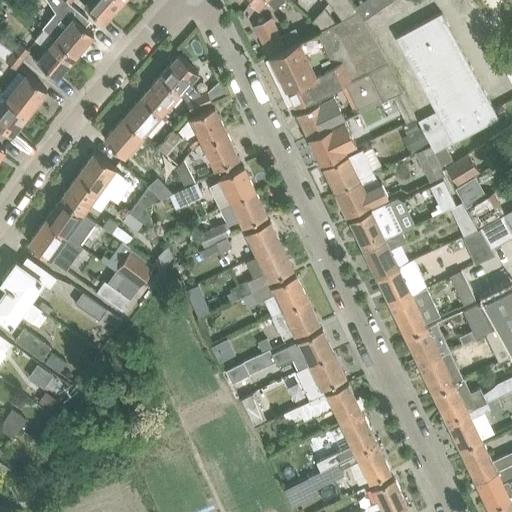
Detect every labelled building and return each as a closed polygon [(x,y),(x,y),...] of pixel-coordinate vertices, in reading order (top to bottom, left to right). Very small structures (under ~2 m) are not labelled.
[(87,0),(85,3),(104,20),(122,0),(87,0)] [(295,105),(320,93),(341,83),(387,59),(385,54),(365,19),(364,18),(354,4),(350,0),(328,0),(342,18),(336,21),(321,28),(281,48),(270,54),(295,105)] [(369,0),(360,0),(354,4),(364,18),(376,10),(369,0)] [(324,6),(312,20),(321,28),(336,21),(324,6)] [(60,19),(55,14),(44,27),(55,37),(75,54),(94,32),(74,15),(67,10),(60,19)] [(428,140),(430,144),(434,153),(446,147),(497,119),(440,13),(396,37),(436,109),(433,111),(417,119),(420,125),(428,140)] [(270,54),(281,48),(267,19),(256,24),(270,54)] [(37,59),(57,76),(75,54),(55,37),(44,27),(35,37),(47,47),(37,59)] [(29,48),(14,35),(6,44),(22,57),(29,48)] [(0,53),(15,66),(22,57),(6,44),(6,45),(0,39),(0,53)] [(187,100),(197,95),(201,105),(211,100),(207,91),(202,93),(189,81),(198,70),(178,53),(159,74),(179,92),(179,91),(185,97),(187,100)] [(402,88),(387,59),(341,83),(355,111),(392,93),(402,88)] [(47,88),(32,76),(19,66),(1,89),(29,111),(47,88)] [(179,92),(159,74),(141,95),(161,113),(179,92)] [(416,117),(402,88),(392,93),(406,121),(416,117)] [(0,90),(0,123),(12,133),(29,111),(1,89),(0,90)] [(298,111),(309,135),(346,117),(335,93),(322,99),(298,111)] [(141,95),(122,116),(142,134),(161,113),(141,95)] [(186,101),(190,110),(201,105),(197,95),(187,100),(186,101)] [(191,115),(203,141),(227,130),(215,104),(191,115)] [(104,137),(124,154),(142,134),(122,116),(104,137)] [(321,159),(346,147),(345,146),(357,140),(346,117),(309,135),(321,159)] [(410,152),(414,151),(414,152),(430,144),(428,140),(420,125),(418,126),(414,118),(402,125),(406,133),(401,135),(410,152)] [(239,155),(227,130),(203,141),(215,167),(239,155)] [(180,137),(172,131),(164,139),(172,146),(180,137)] [(157,148),(165,154),(172,146),(164,139),(157,148)] [(444,171),(441,165),(430,144),(414,152),(428,180),(444,171)] [(348,152),(324,164),(335,189),(360,177),(375,170),(364,147),(349,154),(348,152)] [(446,147),(434,153),(441,165),(453,159),(446,147)] [(115,165),(94,150),(77,174),(108,197),(123,176),(113,168),(115,165)] [(466,152),(445,164),(457,183),(478,170),(466,152)] [(185,185),(193,181),(193,182),(195,181),(184,157),(175,167),(184,184),(185,185)] [(221,177),(208,184),(219,206),(255,189),(244,164),(220,176),(221,177)] [(108,197),(77,174),(61,196),(82,211),(89,202),(99,209),(108,197)] [(158,175),(148,184),(155,191),(161,197),(164,196),(163,195),(172,190),(158,175)] [(387,194),(380,180),(365,187),(360,177),(335,189),(347,213),(387,194)] [(433,214),(450,206),(450,207),(455,205),(454,203),(443,178),(429,185),(437,201),(435,203),(437,208),(431,211),(433,214)] [(198,192),(193,182),(193,181),(185,185),(184,184),(172,190),(163,195),(164,196),(169,207),(198,192)] [(148,184),(128,210),(147,224),(153,221),(153,222),(156,221),(152,213),(150,214),(145,205),(161,197),(155,191),(148,184)] [(244,224),(267,213),(255,189),(219,206),(228,223),(240,217),(244,224)] [(398,195),(350,218),(364,247),(402,229),(415,223),(404,199),(398,195)] [(65,234),(66,233),(82,211),(61,196),(44,219),(65,234)] [(477,227),(462,200),(454,203),(455,205),(450,207),(462,235),(477,228),(477,227)] [(511,207),(479,227),(495,252),(511,242),(511,207)] [(246,230),(257,253),(258,254),(282,243),(270,218),(246,230)] [(66,233),(65,234),(44,219),(28,241),(50,256),(57,246),(70,255),(79,243),(66,233)] [(113,232),(124,239),(131,229),(119,222),(113,232)] [(197,234),(203,246),(228,235),(221,222),(197,234)] [(474,263),(495,252),(479,227),(477,227),(477,228),(462,235),(474,263)] [(390,246),(406,239),(402,229),(364,247),(377,275),(399,265),(390,246)] [(204,260),(233,245),(228,235),(203,246),(198,249),(204,260)] [(270,278),(293,267),(282,243),(258,254),(257,253),(245,259),(253,276),(237,284),(242,294),(271,281),(270,278)] [(167,244),(158,254),(168,261),(172,256),(167,244)] [(101,259),(138,285),(154,263),(131,246),(118,264),(105,255),(101,259)] [(16,260),(3,278),(28,296),(40,279),(49,285),(56,275),(28,256),(22,264),(16,260)] [(399,265),(377,275),(391,303),(412,293),(399,265)] [(475,297),(460,270),(460,268),(449,274),(464,303),(475,297)] [(248,305),(264,298),(272,314),(308,297),(296,272),(272,284),(271,281),(242,294),(248,305)] [(0,296),(0,315),(11,323),(19,312),(32,321),(42,308),(38,305),(27,297),(28,296),(3,278),(1,280),(8,285),(0,296)] [(96,290),(123,309),(131,298),(103,279),(96,290)] [(511,284),(511,285),(479,301),(487,319),(491,328),(493,327),(494,327),(510,353),(511,351),(511,284)] [(101,316),(117,327),(123,318),(82,290),(74,302),(99,319),(101,316)] [(427,323),(426,321),(412,293),(391,303),(405,333),(427,323)] [(272,314),(282,336),(295,330),(296,333),(319,321),(308,297),(272,314)] [(42,300),(38,305),(42,308),(49,312),(52,307),(42,300)] [(475,336),(480,334),(486,331),(491,328),(487,319),(478,300),(462,308),(475,336)] [(207,301),(194,307),(197,315),(210,309),(207,301)] [(405,333),(420,364),(441,353),(428,324),(427,323),(405,333)] [(42,358),(51,344),(23,325),(14,338),(42,358)] [(298,369),(310,362),(334,351),(322,326),(294,341),(298,351),(291,354),(298,369)] [(486,331),(499,359),(510,354),(510,353),(494,327),(493,327),(491,328),(486,331)] [(0,347),(4,350),(11,340),(0,332),(0,347)] [(44,360),(60,370),(66,360),(51,350),(44,360)] [(322,387),(346,375),(334,351),(310,362),(322,387)] [(433,392),(455,381),(441,353),(420,364),(433,392)] [(505,371),(511,367),(511,357),(510,354),(499,359),(505,371)] [(245,361),(227,369),(234,383),(252,374),(245,361)] [(38,362),(29,374),(44,386),(53,374),(38,362)] [(433,392),(447,419),(497,395),(503,392),(511,387),(511,374),(497,381),(484,392),(480,385),(461,394),(455,381),(433,392)] [(304,415),(304,417),(332,404),(340,420),(341,422),(363,411),(348,380),(283,411),(289,423),(304,415)] [(507,402),(511,400),(511,387),(503,392),(507,402)] [(241,398),(254,423),(266,417),(253,392),(241,398)] [(503,407),(497,395),(447,419),(461,449),(483,439),(482,437),(471,415),(490,407),(492,412),(503,407)] [(26,416),(10,406),(5,414),(21,425),(26,416)] [(316,461),(320,469),(377,441),(363,411),(341,422),(342,423),(352,443),(316,461)] [(0,422),(0,427),(14,436),(21,425),(5,414),(0,422)] [(511,449),(493,459),(484,440),(483,439),(461,449),(476,479),(511,461),(511,449)] [(348,462),(358,484),(369,479),(370,480),(391,470),(377,441),(320,469),(312,473),(312,472),(297,479),(303,491),(344,471),(341,465),(348,462)] [(503,480),(511,476),(511,461),(476,479),(489,507),(511,497),(503,480)] [(385,511),(392,511),(408,504),(394,476),(373,486),(385,511)] [(511,511),(511,499),(511,497),(489,507),(491,511),(511,511)]
